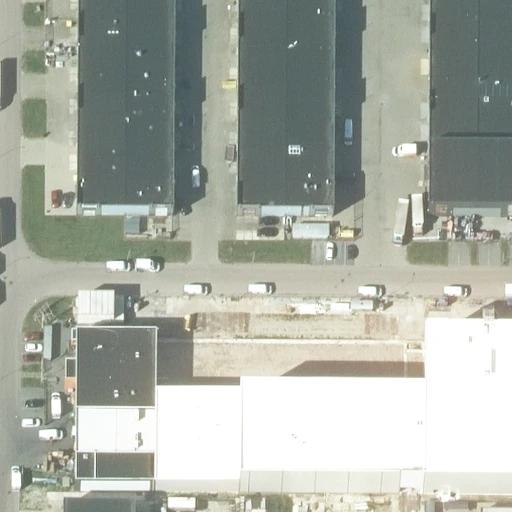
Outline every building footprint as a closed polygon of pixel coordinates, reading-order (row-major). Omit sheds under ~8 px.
[(125,0),(76,0),(76,23),(125,23),(125,0)] [(173,0),(125,0),(125,23),(173,24),(173,0)] [(285,0),(236,0),(236,24),(285,24),(285,0)] [(285,0),(285,24),(333,25),(333,0),(285,0)] [(427,0),(428,25),(476,25),(476,0),(427,0)] [(427,218),(475,218),(511,218),(511,0),(476,0),(476,25),(428,25),(427,57),(427,89),(427,121),(427,153),(427,185),(427,218)] [(76,23),(76,55),(125,55),(125,23),(76,23)] [(125,23),(125,55),(173,56),(173,24),(125,23)] [(236,24),(236,56),(285,56),(285,24),(236,24)] [(285,24),(285,56),(333,57),(333,25),(285,24)] [(125,55),(76,55),(76,87),(124,87),(125,55)] [(173,56),(125,55),(124,87),(173,88),(173,56)] [(285,56),(236,56),(236,88),(284,88),(285,56)] [(285,56),(284,88),(333,89),(333,57),(285,56)] [(124,87),(76,87),(76,119),(124,119),(124,87)] [(173,88),(124,87),(124,119),(173,120),(173,88)] [(284,88),(236,88),(236,120),(284,120),(284,88)] [(284,88),(284,120),(333,121),(333,89),(284,88)] [(124,119),(76,119),(76,151),(124,151),(124,119)] [(124,119),(124,151),(172,152),(173,120),(124,119)] [(284,120),(236,120),(236,152),(284,152),(284,120)] [(333,121),(284,120),(284,152),(333,153),(333,121)] [(124,151),(76,151),(75,215),(124,216),(124,151)] [(172,152),(124,151),(124,216),(172,216),(172,152)] [(284,152),(236,152),(235,216),(284,217),(284,152)] [(284,152),(284,217),(332,217),(333,153),(284,152)] [(74,492),(511,494),(511,342),(423,342),(423,341),(155,339),(155,340),(71,339),(71,350),(75,350),(74,370),(64,370),(64,389),(74,390),(74,419),(154,420),(153,464),(74,463),(74,492)]
